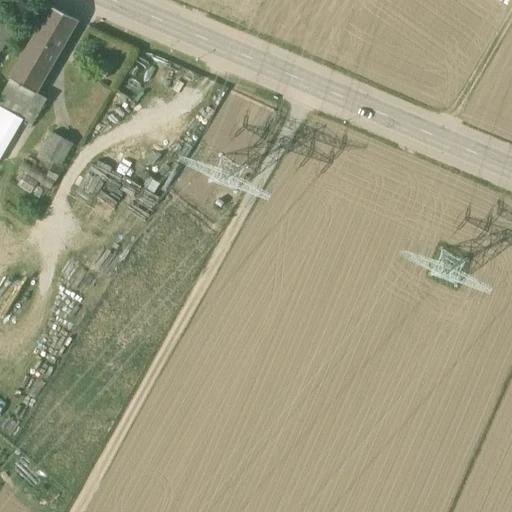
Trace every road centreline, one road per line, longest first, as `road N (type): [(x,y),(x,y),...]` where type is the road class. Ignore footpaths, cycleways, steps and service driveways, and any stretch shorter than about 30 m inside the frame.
road 1 (track): [(312,85),(69,511)]
road 2 (tertiary): [(511,170),(110,0)]
